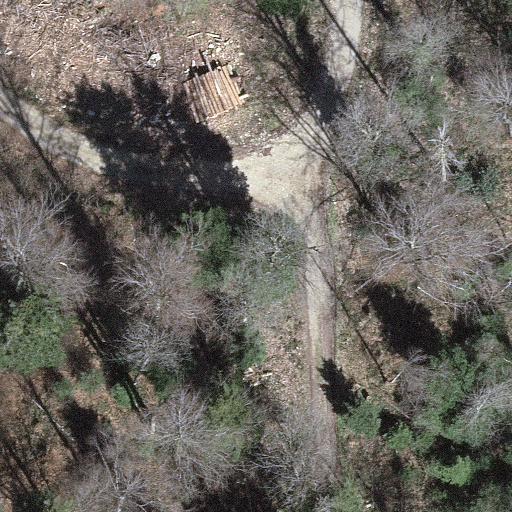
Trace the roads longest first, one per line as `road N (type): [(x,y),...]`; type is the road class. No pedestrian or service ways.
road 1 (track): [(350,0),(340,66),(291,171),(317,240),(321,435),(344,511)]
road 2 (track): [(0,82),(106,157),(208,177),(291,171)]
